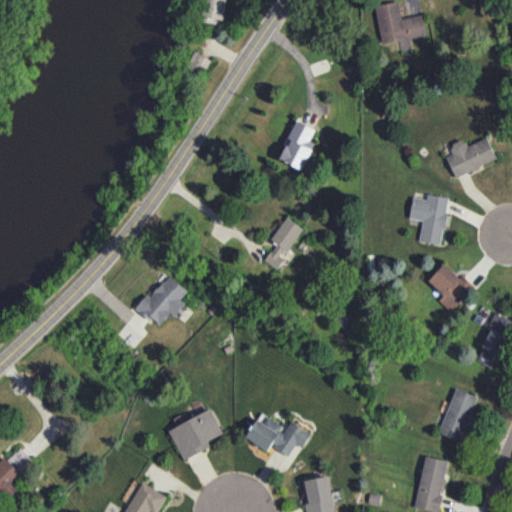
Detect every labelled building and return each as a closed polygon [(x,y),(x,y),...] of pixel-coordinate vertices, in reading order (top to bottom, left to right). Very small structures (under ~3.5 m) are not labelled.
[(205,0),(202,16),(222,20),(225,0),(205,0)] [(375,5),(381,42),(426,35),(423,14),(401,18),(398,1),(375,5)] [(186,67),(202,76),(211,59),(194,51),(186,67)] [(302,170),(315,143),(309,141),(315,128),(297,119),(278,159),(302,170)] [(496,159),(487,137),(467,146),(463,138),(450,144),(454,153),(446,156),(455,177),(496,159)] [(449,197),(428,193),(426,199),(412,197),(409,218),(423,220),(419,241),(441,244),(449,197)] [(270,240),(276,243),(265,261),(277,268),(284,258),(283,258),(302,227),(285,216),(270,240)] [(473,287),(445,262),(428,280),(443,294),(438,300),(451,311),(473,287)] [(187,291),(168,274),(136,309),(149,321),(152,318),(159,324),(170,312),(174,315),(185,303),(180,299),(187,291)] [(511,331),(511,319),(494,312),(488,327),(490,328),(476,361),(496,370),(511,331)] [(475,395),(453,389),(440,434),(462,440),(475,395)] [(184,460),(211,446),(208,440),(223,432),(210,408),(168,430),(184,460)] [(246,438),(269,450),(271,446),(289,455),(296,444),(303,448),(311,432),(289,420),(286,426),(260,412),(246,438)] [(0,459),(0,499),(15,486),(10,481),(19,472),(4,456),(0,459)] [(439,511),(447,460),(424,456),(415,508),(439,511)] [(305,479),(308,502),(305,503),(306,511),(334,511),(329,476),(305,479)] [(157,511),(167,495),(141,481),(123,511),(150,511),(151,511),(152,511),(157,511)]
